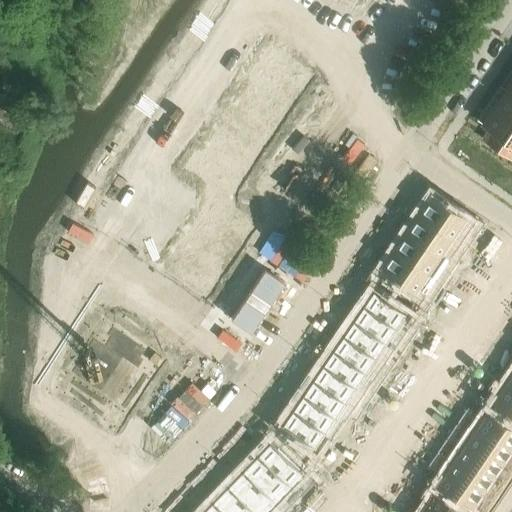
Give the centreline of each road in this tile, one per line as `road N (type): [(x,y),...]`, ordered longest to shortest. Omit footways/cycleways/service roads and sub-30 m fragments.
road 1 (residential): [(136,511),(238,411),(410,155)]
road 2 (residential): [(410,155),(511,5)]
road 3 (residential): [(511,224),(410,155)]
